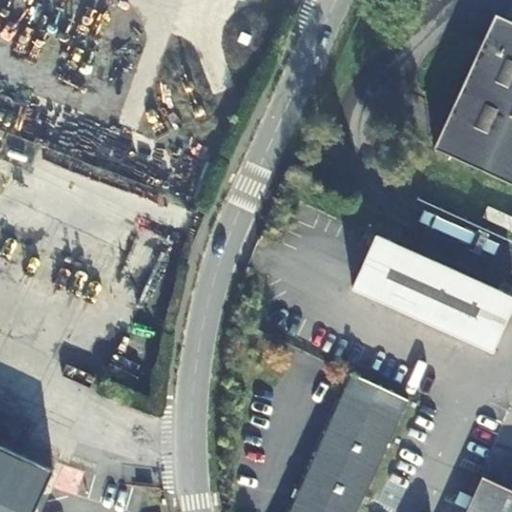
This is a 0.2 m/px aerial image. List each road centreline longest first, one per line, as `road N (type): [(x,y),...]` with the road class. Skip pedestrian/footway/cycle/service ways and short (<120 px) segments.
road 1 (unclassified): [(197,511),(188,424),(219,254),(334,0)]
road 2 (unknown): [(231,226),(471,387),(511,399)]
road 3 (unknown): [(192,466),(12,411),(0,391)]
